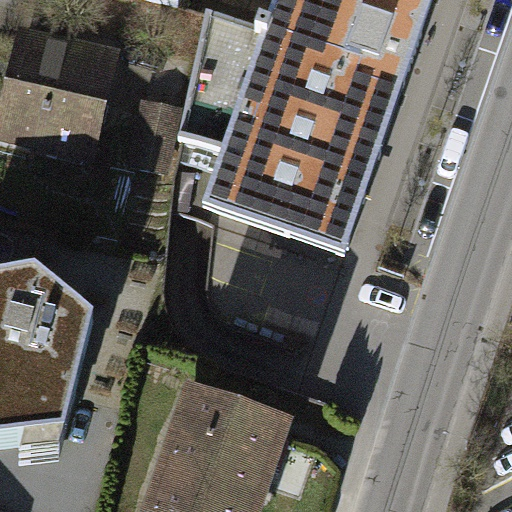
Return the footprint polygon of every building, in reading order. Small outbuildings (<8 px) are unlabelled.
[(123,0),(182,15),(185,0),(123,0)] [(282,0),(208,212),(342,260),(433,0),(282,0)] [(122,61),(19,37),(0,119),(0,150),(97,172),(122,61)] [(107,156),(172,170),(185,109),(120,95),(107,156)] [(94,344),(39,297),(0,304),(0,464),(67,454),(94,344)] [(254,511),(278,444),(187,413),(151,511),(254,511)]
